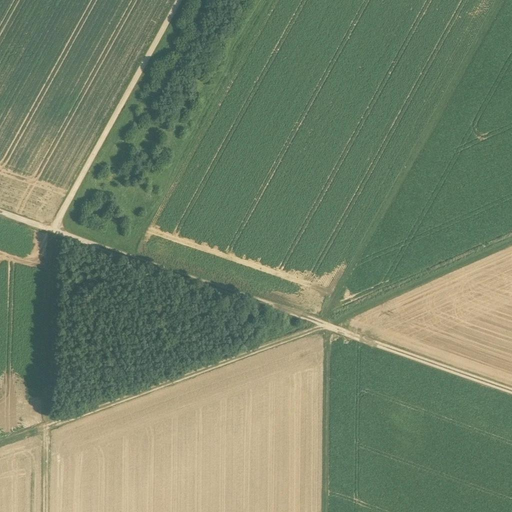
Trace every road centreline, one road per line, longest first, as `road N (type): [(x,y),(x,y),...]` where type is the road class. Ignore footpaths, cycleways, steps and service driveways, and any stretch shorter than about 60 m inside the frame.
road 1 (track): [(45,511),(50,235),(179,0)]
road 2 (track): [(325,511),(328,326),(511,242)]
road 3 (track): [(501,0),(322,324)]
road 4 (track): [(0,443),(322,324)]
road 5 (track): [(322,324),(0,211)]
road 6 (track): [(322,324),(511,392)]
